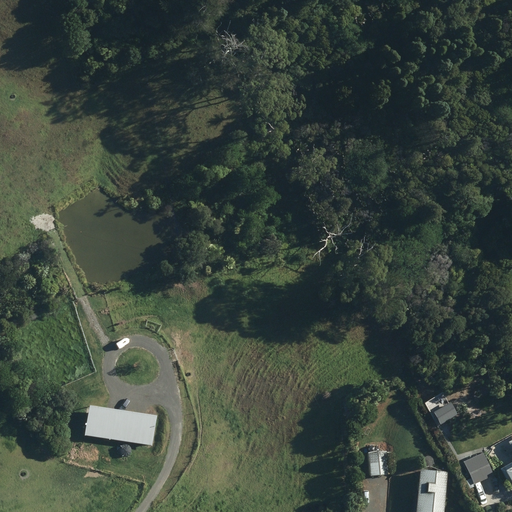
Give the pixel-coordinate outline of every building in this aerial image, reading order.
[(445,424),(443,421),(452,416),(443,400),(430,408),(441,426),(445,424)] [(502,444),(489,452),(511,491),(511,489),(511,436),(501,442),(502,444)] [(368,453),(369,476),(388,475),(386,452),(368,453)] [(482,454),(463,463),(473,484),(492,476),(482,454)] [(419,470),(415,511),(442,511),(446,473),(419,470)]
